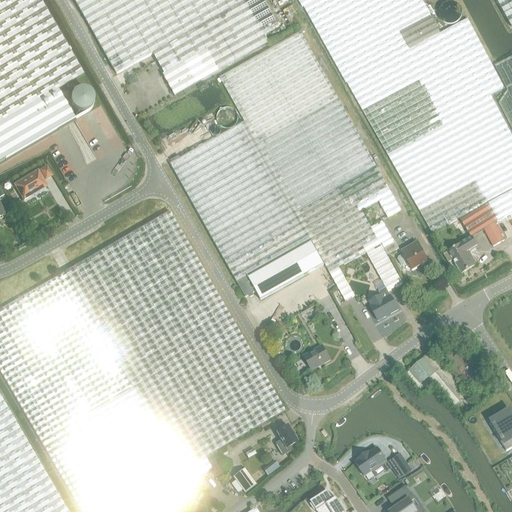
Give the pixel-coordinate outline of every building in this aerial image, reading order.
[(0,0),(0,123),(57,91),(83,76),(69,52),(59,36),(38,0),(0,0)] [(153,54),(165,75),(208,51),(220,72),(269,44),(265,37),(283,27),(266,0),(74,0),(117,75),(153,54)] [(431,234),(459,220),(511,192),(511,135),(498,108),(490,94),(504,88),(468,21),(409,52),(408,51),(409,50),(400,33),(431,17),(421,0),(297,0),(302,8),(303,7),(345,84),(346,84),(431,234)] [(511,27),(511,0),(495,0),(511,28),(511,27)] [(446,5),(445,13),(444,20),(460,23),(463,8),(446,5)] [(440,34),(431,17),(400,33),(409,50),(440,34)] [(236,283),(246,277),(248,279),(311,243),(312,243),(329,274),(339,269),(366,253),(381,245),(371,228),(362,212),(379,203),(388,219),(401,211),(301,33),(219,78),(244,123),(170,165),(236,283)] [(175,97),(220,72),(208,51),(165,75),(163,76),(175,97)] [(511,57),(495,66),(507,91),(498,104),(511,130),(511,57)] [(68,101),(81,116),(97,103),(83,87),(68,101)] [(57,91),(0,123),(0,163),(66,125),(63,121),(72,116),(57,91)] [(86,164),(97,158),(75,122),(63,130),(65,134),(63,136),(70,147),(74,144),(86,164)] [(227,132),(225,125),(213,129),(216,136),(227,132)] [(38,172),(14,185),(23,200),(32,196),(47,186),(44,181),(52,176),(47,167),(38,172)] [(471,238),(484,230),(495,223),(511,214),(511,192),(459,220),(471,238)] [(8,203),(2,207),(6,214),(13,210),(8,203)] [(63,273),(0,309),(0,372),(32,427),(80,511),(162,511),(171,507),(178,503),(181,501),(178,499),(187,485),(186,483),(196,477),(211,469),(204,458),(282,414),(284,412),(171,215),(169,212),(75,266),(63,273)] [(383,250),(383,249),(395,243),(382,222),(371,228),(381,245),(366,253),(387,293),(402,284),(383,250)] [(505,241),(498,228),(495,223),(484,230),(492,247),(502,242),(505,241)] [(469,251),(476,246),(471,238),(443,255),(448,263),(452,261),(468,251),(469,251)] [(323,266),(311,243),(248,279),(255,293),(260,301),(323,266)] [(383,249),(387,256),(398,249),(395,243),(383,249)] [(403,255),(398,257),(398,260),(401,266),(404,267),(408,264),(412,271),(428,261),(417,243),(401,252),(403,255)] [(452,261),(461,274),(477,265),(469,251),(468,251),(452,261)] [(354,297),(339,269),(329,274),(345,302),(354,297)] [(252,295),(255,293),(248,279),(246,277),(236,283),(245,299),(248,297),(249,298),(253,296),(252,295)] [(372,307),(370,308),(378,322),(397,311),(387,293),(369,303),(372,307)] [(330,361),(322,347),(303,357),(311,371),(321,366),(330,361)] [(470,391),(487,378),(478,367),(475,369),(468,360),(469,359),(464,352),(458,357),(453,351),(444,358),(456,371),(457,370),(464,378),(461,381),(470,391)] [(410,371),(408,371),(416,380),(413,383),(420,392),(433,381),(454,406),(460,402),(460,403),(468,397),(431,353),(423,359),(410,371)] [(0,511),(66,511),(0,397),(0,511)] [(511,415),(509,411),(489,423),(506,452),(511,448),(511,415)] [(292,451),(290,447),(297,443),(287,427),(275,433),(280,441),(275,444),(282,457),(292,451)] [(357,463),(355,464),(364,477),(372,472),(373,474),(382,467),(382,468),(387,464),(386,462),(377,449),(370,454),(369,452),(367,453),(368,455),(364,458),(363,456),(356,461),(357,463)] [(253,450),(245,454),(248,459),(256,455),(253,450)] [(400,455),(394,460),(405,476),(411,471),(400,455)] [(274,462),(263,470),(268,477),(279,468),(274,462)] [(232,478),(243,494),(256,485),(244,469),(232,478)] [(199,503),(194,500),(199,492),(187,484),(187,485),(178,499),(181,501),(189,507),(192,509),(194,511),(199,503)] [(405,487),(388,499),(395,509),(390,511),(424,511),(414,497),(412,498),(405,487)] [(317,498),(310,502),(311,503),(311,504),(310,505),(314,511),(315,511),(315,510),(316,511),(317,511),(318,511),(344,511),(340,505),(338,503),(336,504),(334,500),(333,500),(333,501),(327,491),(317,498)] [(182,511),(182,510),(178,503),(171,507),(172,507),(174,511),(182,511)]
